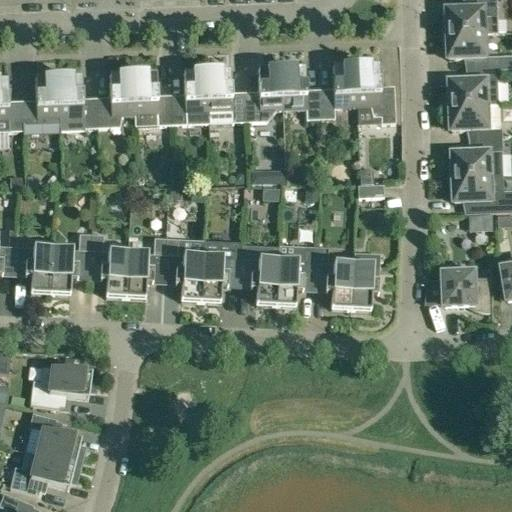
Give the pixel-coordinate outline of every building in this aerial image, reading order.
[(444,23),(442,39),(485,37),(498,37),(496,1),(471,2),(471,13),(446,14),(447,23),(444,23)] [(474,74),(499,73),(511,72),(511,60),(486,62),(485,37),(442,39),(445,55),(448,54),(448,63),(473,62),(474,74)] [(369,66),(355,67),(356,111),(369,111),(372,122),(380,122),(380,129),(394,128),(393,95),(379,96),(378,69),(369,70),(369,66)] [(333,112),(356,111),(355,67),(340,68),(341,71),(331,71),(332,97),(318,98),(319,124),(334,123),(333,112)] [(280,70),(282,114),(305,113),(305,124),(319,124),(318,98),(305,98),(304,72),(294,73),(294,69),(280,70)] [(282,114),(280,70),(266,70),(266,74),(257,74),(258,100),(244,101),(245,127),(265,126),(274,115),(282,114)] [(245,127),(244,101),(230,101),(229,75),(220,76),(220,72),(206,73),(208,117),(208,128),(231,127),(245,127)] [(171,130),(185,129),(208,128),(208,117),(206,73),(192,73),(192,77),(183,77),(184,103),(170,104),(171,130)] [(499,85),(499,73),(474,74),(474,85),(449,86),(450,95),(447,95),(445,111),(488,109),(500,109),(499,85)] [(131,76),(133,120),(134,131),(171,130),(170,104),(156,104),(155,78),(146,78),(146,75),(131,76)] [(133,120),(131,76),(117,76),(118,80),(108,80),(109,106),(95,107),(96,133),(119,132),(121,121),(133,120)] [(96,133),(95,107),(82,107),(81,81),(71,81),(71,78),(57,79),(59,123),(59,134),(74,133),(96,133)] [(59,123),(57,79),(43,79),(43,82),(34,83),(35,109),(21,110),(22,135),(59,134),(59,123)] [(22,135),(21,110),(7,110),(6,84),(0,84),(0,136),(8,136),(22,135)] [(500,109),(488,109),(445,111),(448,127),(451,126),(451,135),(476,134),(476,146),(502,145),(501,133),(500,109)] [(491,181),(503,181),(502,145),(476,146),(477,157),(452,158),(452,167),(450,167),(448,183),(491,181)] [(372,174),(359,174),(360,189),(372,189),(372,174)] [(287,175),(278,175),(273,180),(273,188),(287,188),(287,175)] [(479,218),(505,217),(503,181),(491,181),(448,183),(451,199),(454,198),(454,207),(479,206),(479,218)] [(382,190),(357,191),(357,203),(383,202),(382,190)] [(180,192),(169,192),(169,204),(180,203),(180,192)] [(190,192),(190,205),(204,205),(204,192),(190,192)] [(511,219),(499,220),(500,233),(511,232),(511,219)] [(76,281),(88,281),(90,239),(78,239),(77,255),(52,254),(49,299),(69,300),(70,284),(76,285),(76,281)] [(105,302),(124,303),(127,258),(101,257),(102,240),(90,239),(88,281),(100,282),(100,286),(105,286),(105,302)] [(153,259),(127,258),(124,303),(144,304),(145,288),(151,289),(151,285),(163,285),(165,243),(153,243),(153,259)] [(202,262),(203,245),(165,243),(163,285),(175,286),(175,290),(181,290),(180,306),(200,307),(202,262)] [(226,289),(238,289),(239,264),(240,247),(203,245),(202,262),(200,307),(219,308),(220,292),(225,293),(226,289)] [(278,250),(277,266),(275,311),(295,312),(295,296),(301,297),(301,293),(313,293),(315,252),(278,250)] [(1,277),(13,277),(14,252),(0,251),(0,280),(1,281),(1,277)] [(52,254),(14,252),(13,277),(25,278),(25,282),(30,282),(30,298),(49,299),(52,254)] [(330,313),(350,314),(352,270),(326,268),(327,253),(315,252),(313,293),(326,294),(326,298),(331,298),(330,313)] [(353,258),(352,270),(350,314),(370,316),(371,300),(377,301),(379,259),(353,258)] [(251,294),(256,294),(255,309),(275,311),(277,266),(239,264),(238,289),(251,290),(251,294)] [(511,273),(503,275),(508,307),(511,306),(511,273)] [(474,279),(444,281),(445,312),(469,311),(480,317),(492,318),(492,319),(493,319),(491,282),(474,283),(474,279)] [(29,410),(58,413),(60,400),(88,404),(89,396),(93,397),(96,373),(79,371),(78,376),(51,373),(41,372),(39,386),(33,386),(33,385),(32,385),(29,410)] [(10,389),(0,387),(0,405),(8,406),(10,389)] [(41,435),(35,459),(79,470),(83,452),(79,451),(80,444),(53,437),(56,424),(32,418),(28,433),(29,434),(29,432),(41,435)] [(75,488),(79,470),(35,459),(24,456),(19,473),(15,472),(16,471),(14,471),(9,493),(38,500),(41,487),(68,494),(70,487),(75,488)] [(32,511),(33,511),(3,498),(0,504),(0,511),(32,511)]
